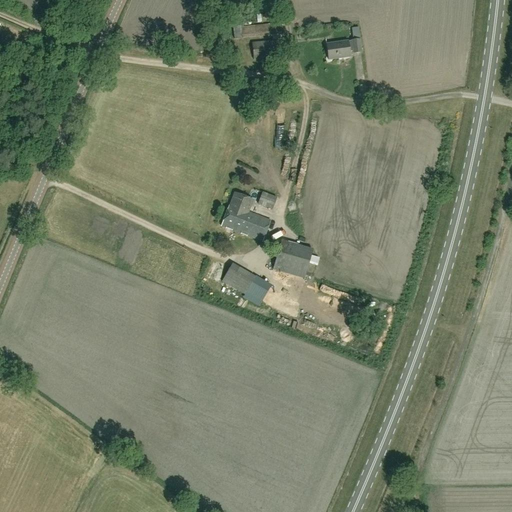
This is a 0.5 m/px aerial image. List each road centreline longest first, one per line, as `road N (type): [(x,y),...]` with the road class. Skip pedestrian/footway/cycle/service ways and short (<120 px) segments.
road 1 (primary): [(352,511),(454,237),(498,0)]
road 2 (track): [(0,14),(98,53),(274,75),(347,101),(461,95)]
road 3 (track): [(419,486),(427,436),(490,266),(511,168)]
road 4 (tertiary): [(0,286),(121,0)]
